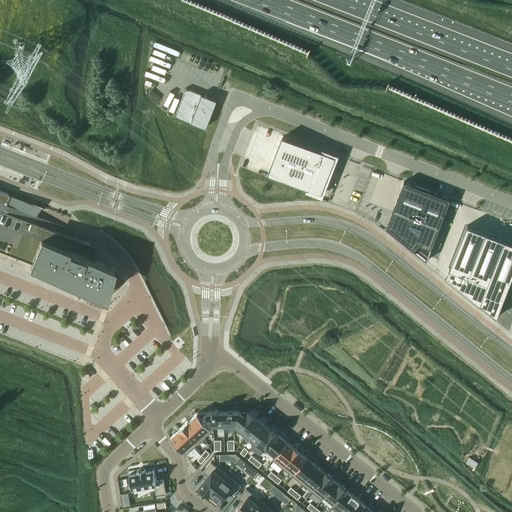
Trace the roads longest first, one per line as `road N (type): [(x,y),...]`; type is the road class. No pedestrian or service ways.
road 1 (tertiary): [(244,249),(316,243),(354,254),(511,379)]
road 2 (tertiary): [(494,337),(359,232),(313,219),(242,224)]
road 3 (motorway): [(257,0),(511,100)]
road 4 (residential): [(271,111),(511,203)]
road 5 (residential): [(210,361),(238,368),(414,511)]
road 6 (tertiary): [(189,221),(0,150)]
road 7 (tertiary): [(0,161),(184,234)]
road 8 (motorway): [(511,70),(332,0)]
road 9 (residential): [(271,111),(232,103),(214,147),(209,208)]
road 10 (residential): [(223,209),(233,138),(247,118),(271,111)]
